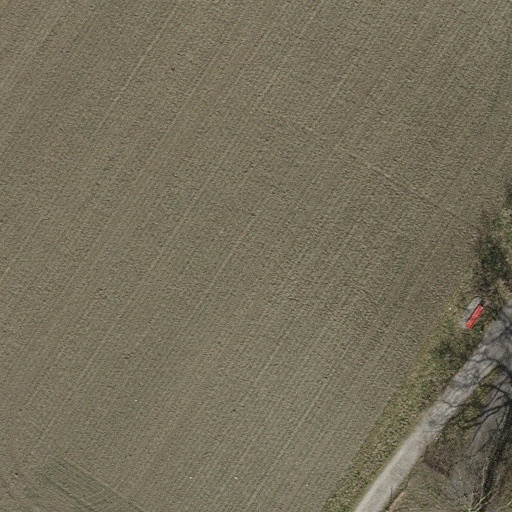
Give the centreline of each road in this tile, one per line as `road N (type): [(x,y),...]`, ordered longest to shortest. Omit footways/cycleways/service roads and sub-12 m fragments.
road 1 (track): [(511,321),(365,511)]
road 2 (residential): [(438,511),(511,357)]
